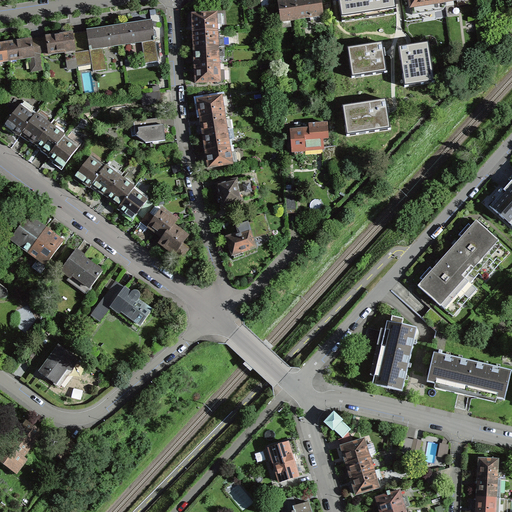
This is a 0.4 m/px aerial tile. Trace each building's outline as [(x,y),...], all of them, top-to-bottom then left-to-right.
[(281,22),(297,19),(294,0),(285,0),(281,1),(278,1),(281,22)] [(294,0),(297,19),(331,14),(330,3),(322,4),(320,0),(294,0)] [(355,9),(353,0),(338,0),(340,11),(355,9)] [(426,13),(424,4),(445,1),(444,0),(410,0),(412,15),(426,13)] [(193,17),(193,32),(217,31),(216,13),(192,15),(193,17)] [(119,26),(122,45),(142,42),(145,63),(158,61),(152,21),(132,24),(119,26)] [(106,69),(103,48),(122,45),(119,26),(100,29),(87,31),(87,32),(79,33),(83,52),(75,53),(76,62),(77,66),(92,63),(93,71),(106,69)] [(194,49),(218,47),(217,31),(193,32),(193,34),(194,49)] [(46,37),(39,39),(41,55),(49,54),(65,52),(66,63),(76,62),(75,53),(72,34),(72,33),(66,34),(66,32),(59,33),(59,35),(51,37),(46,37)] [(73,34),(72,34),(75,53),(83,52),(79,33),(73,34)] [(43,69),(41,55),(39,39),(18,42),(18,39),(10,40),(11,43),(6,44),(8,61),(29,57),(31,71),(43,69)] [(381,41),(348,46),(353,75),(386,70),(381,41)] [(428,42),(400,46),(406,83),(434,79),(428,42)] [(0,61),(8,61),(6,44),(0,44),(0,43),(0,61)] [(218,47),(194,49),(194,51),(195,65),(219,64),(218,47)] [(219,64),(195,65),(195,67),(196,83),(220,81),(219,64)] [(145,104),(160,102),(159,95),(158,92),(144,94),(145,104)] [(200,117),(224,113),(221,96),(198,100),(198,103),(200,117)] [(385,98),(343,105),(347,133),(390,127),(385,98)] [(15,132),(20,136),(34,116),(20,105),(5,125),(3,127),(13,135),(15,132)] [(224,113),(200,117),(201,120),(203,134),(227,130),(224,113)] [(36,114),(34,116),(20,136),(24,139),(28,141),(29,142),(30,142),(30,141),(31,140),(36,144),(51,124),(36,114)] [(161,118),(138,121),(139,128),(138,128),(139,132),(136,135),(138,137),(146,143),(165,140),(163,127),(163,125),(162,125),(161,118)] [(139,128),(138,121),(130,122),(132,136),(136,135),(139,132),(138,128),(139,128)] [(328,134),(327,123),(309,125),(310,129),(301,129),(300,126),(288,128),(288,134),(291,133),(292,152),(305,151),(305,147),(306,147),(323,146),(323,135),(328,134)] [(65,135),(51,124),(36,144),(41,148),(40,149),(40,150),(41,151),(45,154),(49,157),(63,137),(65,135)] [(227,130),(203,134),(204,137),(206,150),(229,146),(232,146),(231,140),(234,139),(233,129),(227,130)] [(78,148),(63,137),(49,157),(52,160),(54,161),(52,163),(61,170),(78,148)] [(209,167),(232,164),(229,146),(206,150),(206,154),(209,167)] [(324,150),(324,164),(337,163),(336,149),(324,150)] [(85,184),(90,188),(104,168),(90,157),(73,179),(76,181),(83,186),(85,184)] [(106,166),(104,168),(90,188),(95,191),(97,193),(98,193),(99,193),(100,193),(101,192),(106,196),(120,176),(106,166)] [(135,187),(120,176),(106,196),(109,198),(111,199),(111,200),(110,201),(110,202),(111,203),(118,209),(133,189),(135,187)] [(241,200),(257,196),(252,177),(236,181),(236,180),(235,180),(219,184),(218,185),(218,186),(219,190),(220,196),(219,198),(220,202),(222,203),(222,204),(223,205),(224,205),(240,201),(241,201),(241,200)] [(504,209),(511,199),(511,180),(508,185),(504,189),(505,190),(496,202),(494,201),(485,212),(496,222),(506,211),(504,209)] [(154,204),(133,189),(118,209),(123,212),(124,212),(122,215),(131,222),(138,213),(144,218),(148,213),(154,204)] [(296,212),(295,193),(286,193),(287,212),(296,212)] [(141,221),(163,238),(173,225),(177,220),(165,211),(161,209),(155,218),(148,213),(144,218),(141,221)] [(244,224),(239,226),(238,225),(230,228),(228,223),(223,225),(228,237),(227,238),(233,255),(233,254),(234,257),(243,255),(242,251),(255,247),(252,238),(269,233),(263,215),(251,218),(253,222),(244,224)] [(10,237),(3,245),(10,250),(11,251),(17,243),(29,252),(46,230),(31,219),(29,217),(22,227),(21,225),(11,238),(10,237)] [(459,240),(447,254),(475,278),(479,273),(481,276),(501,253),(505,249),(498,242),(499,241),(476,221),(471,227),(469,225),(469,224),(459,235),(459,236),(459,235),(462,237),(459,240)] [(176,227),(173,225),(163,238),(160,243),(177,255),(182,248),(187,252),(189,248),(185,245),(184,246),(182,244),(188,236),(176,227)] [(33,267),(34,267),(41,272),(63,242),(48,231),(46,230),(29,252),(39,259),(33,267)] [(90,288),(102,271),(91,263),(83,257),(84,256),(76,250),(61,271),(71,278),(73,275),(90,288)] [(470,283),(475,278),(447,254),(441,260),(432,270),(430,268),(431,268),(430,267),(420,278),(421,279),(423,281),(418,286),(440,306),(441,305),(449,311),(452,307),(453,307),(473,285),(470,283)] [(112,304),(110,306),(120,314),(122,311),(141,325),(152,310),(138,300),(139,299),(140,297),(140,295),(140,293),(138,292),(137,291),(135,291),(133,291),(131,293),(126,288),(117,282),(105,298),(112,304)] [(402,391),(417,328),(402,325),(403,319),(392,316),(391,322),(387,321),(373,384),(402,391)] [(59,345),(39,372),(42,374),(55,383),(66,368),(70,371),(79,360),(59,345)] [(442,351),(439,350),(438,353),(434,352),(427,382),(504,400),(511,370),(442,354),(442,351)] [(341,420),(343,418),(333,409),(323,420),(327,424),(333,429),(341,436),(342,437),(351,428),(341,420)] [(0,460),(12,470),(41,432),(29,423),(27,421),(8,446),(5,443),(0,450),(0,460)] [(53,452),(64,460),(75,445),(64,436),(53,452)] [(401,452),(410,454),(410,453),(413,440),(405,438),(401,452)] [(421,440),(413,438),(413,440),(410,453),(418,455),(421,440)] [(346,462),(369,455),(364,439),(341,446),(346,462)] [(269,447),(262,449),(265,458),(272,456),(280,482),(298,476),(294,461),(297,460),(295,453),(298,452),(294,440),(269,448),(269,447)] [(351,478),(374,471),(369,455),(346,462),(351,478)] [(479,458),(478,478),(497,479),(498,459),(479,458)] [(441,470),(424,475),(427,484),(440,479),(441,470)] [(356,494),(379,487),(374,471),(351,478),(356,494)] [(478,478),(477,496),(496,497),(497,479),(478,478)] [(380,511),(387,511),(404,507),(399,491),(377,498),(380,511)] [(494,511),(496,497),(477,496),(476,511),(494,511)] [(294,497),(279,501),(282,511),(311,511),(312,511),(309,502),(296,506),(294,497)]
